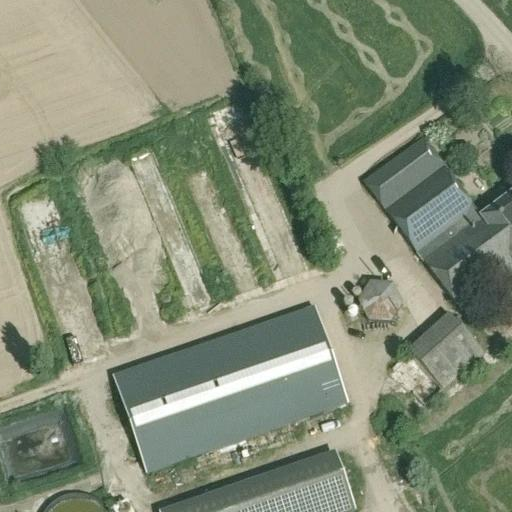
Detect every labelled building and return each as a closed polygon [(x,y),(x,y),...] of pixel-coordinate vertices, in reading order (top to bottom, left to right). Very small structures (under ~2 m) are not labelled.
[(461,313),(511,274),(511,197),(481,221),(423,141),(364,185),(461,313)] [(254,165),(257,187),(278,185),(275,163),(254,165)] [(209,247),(189,252),(203,307),(223,302),(209,247)] [(376,321),(413,316),(408,278),(379,282),(381,294),(373,295),(376,321)] [(409,353),(442,392),(483,354),(449,317),(409,353)] [(131,408),(148,459),(197,443),(189,418),(302,380),(291,346),(255,358),(247,336),(235,340),(245,368),(131,408)] [(335,454),(168,511),(352,511),(355,511),(335,454)] [(108,511),(100,504),(88,497),(74,495),(60,498),(49,505),(42,511),(108,511)]
